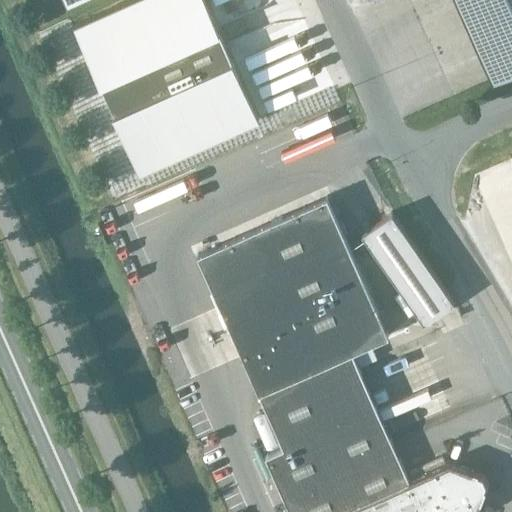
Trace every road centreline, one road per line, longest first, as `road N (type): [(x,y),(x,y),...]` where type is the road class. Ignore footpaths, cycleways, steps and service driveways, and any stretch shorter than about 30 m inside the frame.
road 1 (unknown): [(393,137),(244,187),(172,237),(181,312),(267,511)]
road 2 (unclassified): [(135,511),(0,205)]
road 3 (primary): [(81,511),(0,329)]
road 4 (unclassified): [(433,165),(393,137),(332,0)]
road 5 (unclassified): [(511,341),(430,198),(433,165)]
